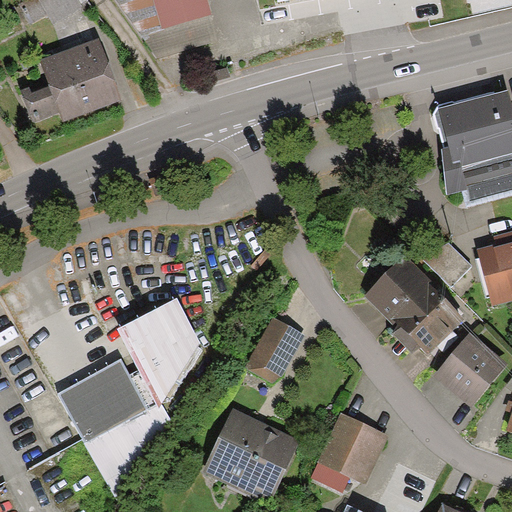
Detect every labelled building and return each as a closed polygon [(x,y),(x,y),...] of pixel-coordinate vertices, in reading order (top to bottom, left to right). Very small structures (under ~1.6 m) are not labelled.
[(16,0),(17,0),(27,17),(45,6),(51,15),(76,1),(75,0),(16,0)] [(161,21),(155,0),(118,0),(138,28),(161,21)] [(155,0),(161,21),(202,10),(199,0),(155,0)] [(50,82),(23,91),(31,112),(58,103),(61,112),(114,93),(94,38),(41,57),(50,82)] [(227,69),(211,74),(214,83),(230,78),(227,69)] [(511,122),(504,91),(440,106),(462,199),(511,186),(511,122)] [(167,174),(150,180),(153,189),(170,183),(167,174)] [(468,258),(447,235),(416,249),(447,281),(468,258)] [(511,239),(478,248),(489,294),(511,288),(511,239)] [(460,310),(404,255),(369,291),(424,346),(460,310)] [(127,373),(144,403),(160,402),(196,343),(177,298),(119,330),(137,367),(127,373)] [(306,332),(271,312),(243,362),(278,382),(306,332)] [(501,363),(468,332),(436,366),(469,397),(501,363)] [(144,403),(127,373),(70,407),(86,438),(144,403)] [(144,403),(86,438),(114,493),(131,463),(160,402),(144,403)] [(292,439),(232,409),(204,464),(225,474),(230,465),(264,482),(273,462),(280,465),(292,439)] [(381,432),(335,411),(316,452),(362,473),(381,432)] [(457,511),(444,503),(438,511),(457,511)]
